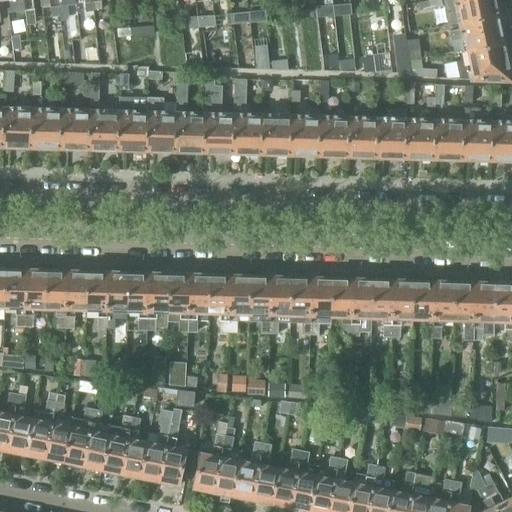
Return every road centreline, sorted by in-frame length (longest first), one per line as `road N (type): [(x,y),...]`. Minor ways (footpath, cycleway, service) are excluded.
road 1 (tertiary): [(511,209),(0,195)]
road 2 (tertiary): [(0,236),(511,249)]
